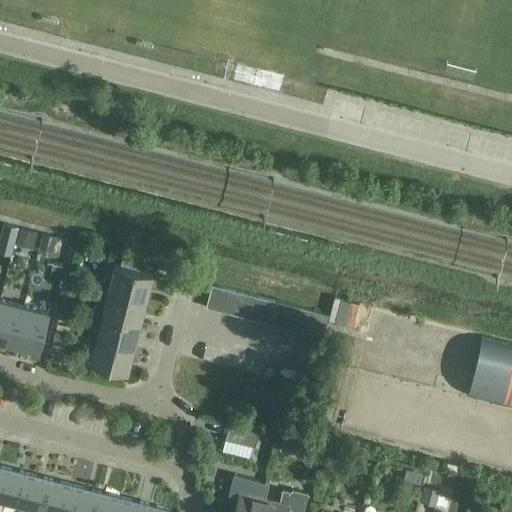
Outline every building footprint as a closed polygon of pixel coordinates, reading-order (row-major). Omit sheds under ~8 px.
[(3,224),(0,235),(0,243),(13,247),(18,228),(3,224)] [(31,245),(34,232),(21,228),(18,241),(31,245)] [(39,246),(51,249),(54,237),(42,234),(39,246)] [(104,245),(101,255),(115,258),(117,248),(104,245)] [(140,271),(142,260),(130,257),(122,255),(119,266),(114,265),(108,290),(146,299),(152,274),(140,271)] [(210,285),(204,308),(216,311),(222,288),(210,285)] [(222,288),(216,311),(228,314),(234,291),(222,288)] [(108,290),(102,314),(140,323),(146,299),(108,290)] [(234,291),(228,314),(240,317),(245,294),(234,291)] [(245,294),(240,317),(251,320),(257,297),(245,294)] [(257,297),(251,320),(263,323),(269,300),(257,297)] [(0,339),(14,343),(24,306),(0,299),(0,339)] [(269,300),(263,323),(275,325),(280,303),(269,300)] [(280,303),(275,325),(286,328),(292,306),(280,303)] [(49,312),(24,306),(14,343),(40,350),(49,312)] [(292,306),(286,328),(298,331),(304,309),(292,306)] [(304,309),(298,331),(310,334),(315,312),(304,309)] [(315,312),(310,334),(321,337),(327,315),(315,312)] [(102,314),(98,328),(79,324),(77,333),(95,338),(134,347),(140,323),(102,314)] [(511,343),(481,335),(466,396),(511,407),(511,343)] [(128,372),(134,347),(95,338),(89,362),(128,372)] [(228,424),(225,439),(255,446),(258,432),(228,424)] [(329,445),(325,444),(315,441),(311,458),(325,461),(329,446),(329,445)] [(327,463),(340,466),(342,454),(330,452),(327,463)] [(17,500),(24,472),(0,465),(0,495),(7,497),(6,502),(16,504),(17,500)] [(423,472),(409,468),(406,481),(420,485),(423,472)] [(30,508),(40,511),(48,478),(24,472),(17,500),(31,504),(30,508)] [(238,494),(233,511),(260,511),(264,498),(265,498),(268,483),(233,474),(229,492),(238,494)] [(50,511),(51,509),(63,511),(64,511),(72,484),(48,478),(40,511),(44,511),(50,511)] [(90,511),(96,490),(72,484),(64,511),(90,511)] [(436,505),(439,490),(423,486),(420,501),(436,505)] [(302,511),(307,493),(292,489),(291,491),(282,489),(279,502),(265,498),(264,498),(260,511),(302,511)] [(115,511),(120,497),(96,490),(90,511),(115,511)] [(141,511),(144,503),(120,497),(115,511),(141,511)] [(167,511),(168,509),(144,503),(141,511),(167,511)]
